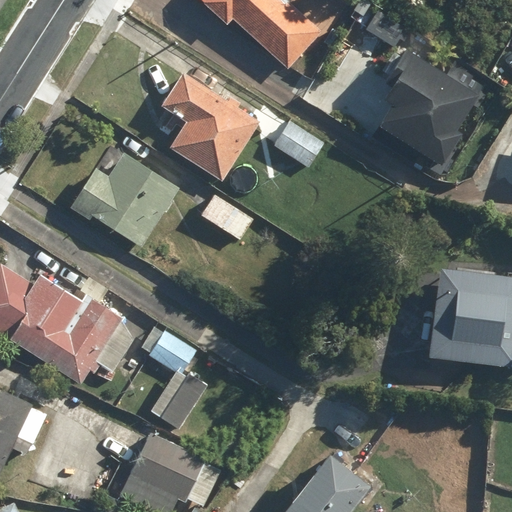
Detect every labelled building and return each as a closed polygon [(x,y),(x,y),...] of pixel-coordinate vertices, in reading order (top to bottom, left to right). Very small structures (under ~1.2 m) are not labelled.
[(207,0),(229,21),(233,17),(284,69),(331,23),(323,15),(313,24),(294,6),(299,0),(207,0)] [(410,81),(377,133),(411,154),(416,145),(443,162),(462,132),(457,129),(481,91),(430,59),(435,50),(416,38),(395,71),(410,81)] [(260,120),(184,70),(166,98),(178,106),(175,110),(187,118),(169,144),(221,178),(260,120)] [(325,143),(291,119),(274,143),(309,167),(325,143)] [(90,218),(93,213),(142,245),(181,187),(116,144),(99,168),(98,167),(72,206),(90,218)] [(253,218),(215,192),(201,213),(239,239),(253,218)] [(39,275),(6,253),(0,262),(0,334),(83,385),(91,371),(95,373),(101,363),(115,372),(136,337),(122,320),(124,317),(102,302),(110,289),(91,276),(77,296),(41,272),(39,275)] [(511,272),(441,265),(432,356),(511,363),(511,272)] [(197,349),(166,328),(164,331),(156,325),(142,346),(177,370),(151,409),(179,428),(209,383),(192,371),(189,376),(182,372),(197,349)] [(34,402),(0,386),(0,470),(12,445),(30,453),(48,412),(33,405),(34,402)] [(208,454),(152,427),(120,493),(159,511),(171,511),(180,493),(207,506),(224,470),(205,460),(208,454)] [(351,511),(374,484),(331,450),(281,511),(351,511)] [(20,511),(15,501),(0,507),(0,511),(20,511)]
